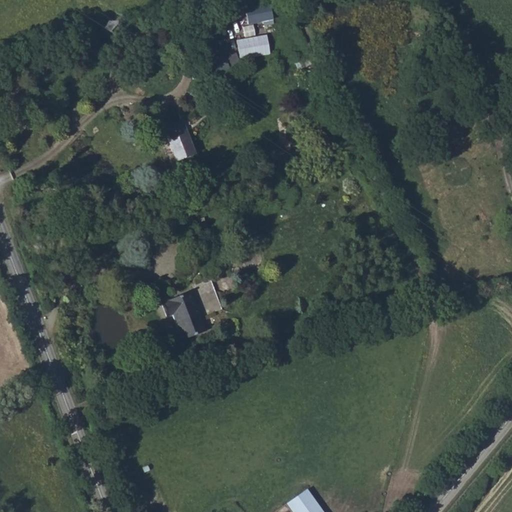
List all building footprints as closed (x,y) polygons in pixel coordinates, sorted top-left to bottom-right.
[(268,0),(243,4),(245,18),(271,14),(268,0)] [(213,74),(240,66),(236,52),(223,56),(215,29),(201,33),(213,74)] [(163,118),(156,121),(173,159),(198,148),(183,114),(165,122),(163,118)] [(218,274),(200,281),(213,311),(231,303),(218,274)] [(200,291),(171,304),(176,315),(182,313),(192,338),(216,327),(200,291)] [(343,511),(334,495),(314,506),(316,511),(343,511)]
